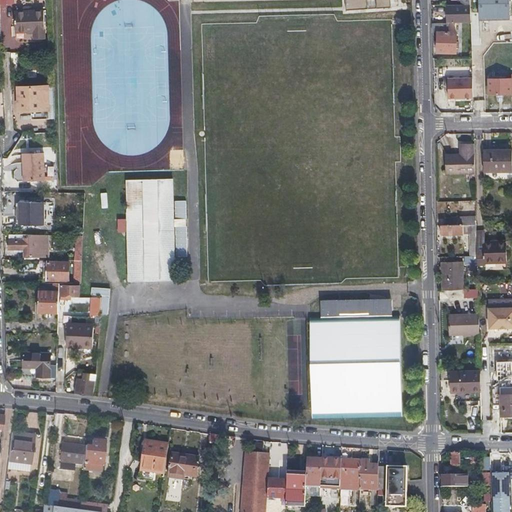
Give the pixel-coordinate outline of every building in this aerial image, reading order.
[(390,0),(345,0),(346,9),(391,6),(390,0)] [(473,0),(474,18),(505,18),(504,0),(473,0)] [(460,23),(470,23),(470,5),(461,5),(445,5),(445,23),(448,23),(460,23)] [(43,11),(14,12),(15,33),(33,32),(33,40),(44,39),(43,11)] [(448,32),(448,23),(445,23),(432,24),(432,33),(437,33),(436,53),(455,54),(455,33),(448,32)] [(480,23),(470,23),(471,29),(471,46),(480,46),(480,23)] [(511,91),(511,75),(510,76),(510,79),(494,79),(494,76),(488,76),(489,95),(497,94),(497,97),(503,97),(503,94),(511,94),(511,91)] [(448,99),(472,98),(472,79),(447,79),(448,99)] [(18,90),(18,101),(18,111),(30,111),(40,110),(40,89),(18,90)] [(40,110),(30,111),(31,120),(48,119),(46,89),(40,89),(40,110)] [(459,155),(454,155),(445,155),(446,175),(466,175),(466,171),(474,171),(474,144),(463,145),(463,155),(459,155)] [(485,172),(499,172),(511,171),(511,149),(485,150),(485,172)] [(21,154),(23,181),(44,181),(43,153),(21,154)] [(121,233),(124,232),(127,232),(129,282),(175,280),(171,179),(125,181),(127,222),(121,222),(121,233)] [(101,208),(108,207),(107,192),(99,193),(101,208)] [(45,203),(20,202),(19,225),(44,225),(45,203)] [(470,255),(477,255),(476,245),(476,232),(476,219),(460,219),(460,218),(447,218),(447,225),(440,225),(441,234),(463,234),(463,232),(469,231),(470,255)] [(8,249),(16,249),(24,249),(24,257),(48,257),(47,235),(8,235),(8,249)] [(75,238),(75,247),(75,256),(68,256),(68,254),(61,253),(60,260),(81,261),(82,239),(75,238)] [(477,255),(477,266),(485,266),(485,263),(506,262),(506,242),(484,242),(484,245),(476,245),(477,255)] [(477,266),(477,255),(470,255),(464,255),(464,263),(470,263),(471,269),(477,269),(477,266)] [(73,273),(73,271),(73,268),(68,268),(68,262),(48,262),(47,281),(68,281),(68,273),(73,273)] [(463,289),(462,275),(462,262),(441,263),(442,290),(463,289)] [(54,283),(54,287),(54,291),(39,291),(39,312),(59,312),(60,283),(54,283)] [(61,305),(63,305),(65,306),(65,300),(65,296),(72,296),(79,297),(79,286),(62,285),(61,305)] [(478,298),(478,288),(463,289),(463,298),(478,298)] [(313,419),(357,418),(401,417),(399,314),(392,314),(391,307),(389,307),(388,299),(335,300),(336,307),(322,308),(322,315),(310,316),(313,419)] [(335,299),(322,299),(322,308),(336,307),(335,300),(335,299)] [(511,307),(486,307),(487,327),(511,327),(511,307)] [(478,321),(449,322),(450,335),(479,334),(478,321)] [(67,346),(85,346),(85,347),(94,347),(93,324),(68,324),(67,346)] [(23,367),(37,367),(37,377),(49,377),(50,354),(23,353),(23,367)] [(459,371),(459,380),(459,388),(466,388),(466,392),(480,392),(480,371),(459,371)] [(95,379),(78,378),(76,393),(93,395),(95,379)] [(500,416),(510,416),(511,415),(511,393),(499,394),(500,416)] [(8,461),(19,462),(30,463),(33,441),(10,438),(8,461)] [(102,470),(103,464),(105,440),(93,439),(92,445),(85,444),(85,446),(84,462),(84,468),(102,470)] [(139,440),(137,473),(163,474),(165,441),(139,440)] [(264,511),(269,453),(263,453),(263,443),(252,442),(251,452),(247,452),(241,511),(264,511)] [(83,463),(84,462),(85,446),(62,444),(60,461),(62,461),(62,469),(71,470),(71,462),(83,463)] [(169,477),(176,478),(184,479),(184,474),(195,476),(198,457),(172,453),(169,477)] [(452,467),(453,467),(455,467),(455,474),(460,473),(460,453),(451,453),(452,467)] [(307,456),(306,472),(305,486),(319,487),(319,484),(321,457),(307,456)] [(341,458),(321,457),(319,484),(325,484),(326,479),(340,479),(341,459),(341,458)] [(360,459),(341,459),(340,479),(359,479),(360,459)] [(368,460),(360,459),(359,479),(360,479),(360,488),(377,489),(378,465),(369,465),(368,460)] [(492,487),(491,475),(491,472),(491,463),(482,463),(483,487),(492,487)] [(407,466),(378,465),(377,489),(386,490),(386,505),(406,505),(407,466)] [(507,472),(491,472),(491,475),(492,487),(492,499),(492,502),(501,502),(501,511),(511,511),(510,479),(511,478),(511,469),(510,469),(509,470),(508,471),(507,472)] [(287,471),(287,480),(286,497),(285,505),(304,506),(305,486),(306,472),(287,471)] [(468,487),(467,482),(467,476),(444,476),(444,488),(468,487)] [(286,497),(287,480),(268,479),(267,497),(286,497)] [(57,506),(79,509),(80,504),(80,500),(67,499),(67,494),(58,493),(57,506)] [(481,503),(481,507),(481,511),(486,510),(485,511),(492,511),(492,502),(481,503)]
